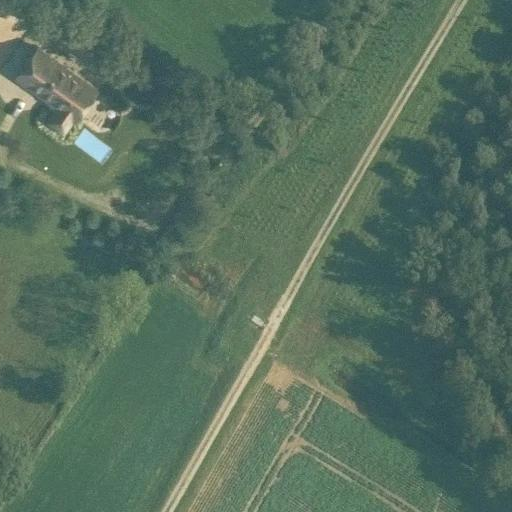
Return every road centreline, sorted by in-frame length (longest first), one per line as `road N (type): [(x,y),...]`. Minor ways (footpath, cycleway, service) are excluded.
road 1 (track): [(161,511),(467,0)]
road 2 (unclassified): [(234,131),(329,0)]
